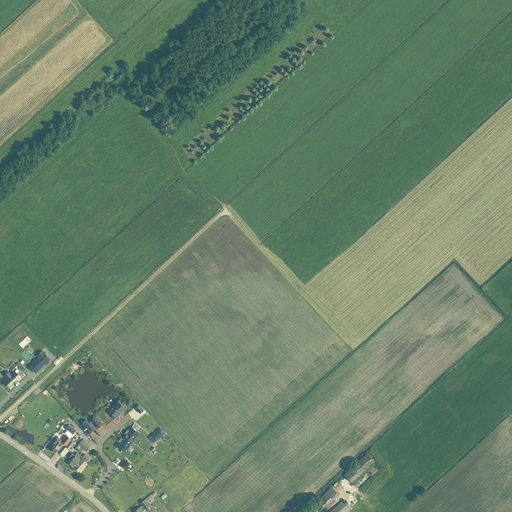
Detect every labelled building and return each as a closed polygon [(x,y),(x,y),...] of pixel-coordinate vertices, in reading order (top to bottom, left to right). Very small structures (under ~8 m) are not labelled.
[(37,360),(30,367),(33,370),(35,372),(42,365),(49,358),(47,356),(44,353),(37,360)] [(9,376),(5,380),(8,383),(10,386),(15,382),(20,377),(17,374),(14,371),(9,376)] [(119,401),(108,410),(115,418),(125,408),(119,401)] [(85,419),(79,425),(88,434),(94,429),(90,424),(92,422),(91,421),(89,423),(85,419)] [(139,432),(131,427),(124,436),(131,442),(139,432)] [(165,432),(160,428),(151,436),(155,441),(165,432)] [(53,442),(49,447),(56,452),(63,444),(66,446),(72,439),(66,435),(62,440),(58,437),(57,438),(56,438),(52,442),(53,442)] [(124,451),(131,442),(124,436),(117,445),(124,451)] [(81,447),(86,451),(90,446),(82,439),(77,445),(80,448),(81,447)] [(71,440),(66,447),(69,449),(74,443),(71,440)] [(77,452),(75,455),(72,453),(69,456),(72,459),(68,463),(74,467),(82,458),(81,457),(82,456),(77,452)] [(368,467),(374,473),(381,466),(376,461),(377,460),(368,452),(362,457),(365,460),(349,477),(354,481),(368,467)] [(81,457),(82,458),(74,467),(73,467),(79,471),(87,461),(89,458),(85,454),(83,457),(82,456),(81,457)] [(319,507),(320,506),(323,509),(339,494),(332,486),(316,501),(315,503),(319,507)] [(142,505),(140,507),(133,511),(144,511),(143,511),(150,506),(147,502),(147,501),(148,503),(152,500),(149,496),(147,498),(140,503),(142,505)] [(344,511),(351,507),(345,498),(331,508),(333,511),(331,511),(344,511)]
